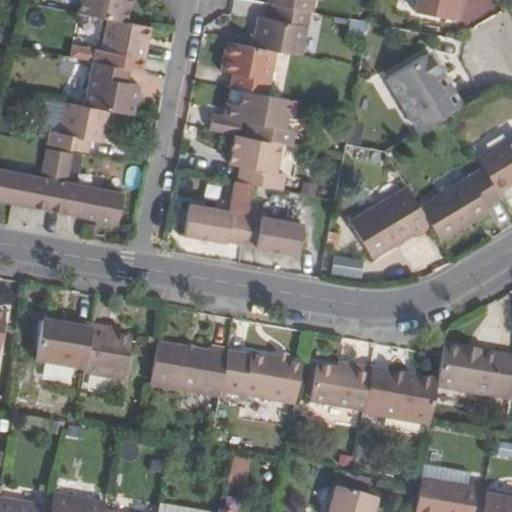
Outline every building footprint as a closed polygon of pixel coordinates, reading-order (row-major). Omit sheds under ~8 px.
[(79,0),(77,13),(78,13),(107,19),(125,22),(128,5),(129,0),(79,0)] [(269,0),(268,4),(272,5),(308,12),(311,12),(312,0),(269,0)] [(417,0),(415,12),(459,22),(463,0),(417,0)] [(269,18),(257,15),(251,47),(277,52),(299,55),(308,12),(272,5),(269,18)] [(107,19),(100,50),(72,44),(69,57),(91,61),(129,68),(140,70),(149,27),(125,22),(107,19)] [(232,73),(244,75),(241,90),(254,93),(268,96),(277,52),(251,47),(237,44),(232,73)] [(427,54),(386,78),(418,131),(449,113),(459,106),(427,54)] [(129,68),(91,61),(82,106),(108,111),(132,116),(138,83),(126,81),(129,68)] [(254,93),(241,90),(239,104),(252,106),(254,93)] [(252,106),(239,104),(236,118),(241,119),(249,121),(246,137),(280,143),(292,146),(295,130),(285,128),(291,100),(268,96),(254,93),(252,106)] [(59,133),(50,132),(48,145),(87,153),(90,141),(101,143),(108,111),(82,106),(66,103),(59,133)] [(236,118),(212,114),(209,130),(234,135),(237,135),(241,119),(236,118)] [(0,119),(0,126),(9,129),(11,118),(1,116),(0,119)] [(363,122),(349,120),(344,145),(359,147),(363,122)] [(337,125),(334,140),(343,142),(346,127),(337,125)] [(228,164),(240,168),(238,182),(249,184),(281,190),(284,174),(275,172),(280,143),(246,137),(237,135),(234,135),(228,164)] [(511,135),(476,158),(481,168),(496,192),(511,182),(511,135)] [(58,151),(45,149),(39,178),(52,180),(58,151)] [(71,154),(58,151),(52,180),(65,183),(71,154)] [(496,192),(481,168),(418,207),(431,229),(438,242),(487,212),(485,207),(500,199),(496,192)] [(0,170),(0,200),(10,203),(46,209),(84,217),(116,224),(121,194),(65,183),(52,180),(39,178),(0,170)] [(302,181),(299,193),(315,196),(317,184),(302,181)] [(238,182),(235,182),(230,211),(243,214),(249,184),(238,182)] [(413,231),(417,238),(431,229),(418,207),(406,187),(348,222),(369,258),(413,231)] [(243,214),(186,204),(180,234),(238,244),(243,214)] [(245,205),(243,214),(256,216),(257,208),(245,205)] [(295,254),(301,224),(243,214),(238,244),(295,254)] [(341,244),(349,257),(360,251),(351,237),(341,244)] [(82,374),(90,325),(71,321),(70,327),(39,322),(32,365),(82,374)] [(110,328),(90,325),(82,374),(123,381),(130,337),(110,334),(110,328)] [(210,352),(156,342),(149,385),(218,397),(219,388),(226,349),(226,348),(211,346),(210,352)] [(443,344),(441,355),(437,378),(436,384),(435,388),(510,400),(511,393),(511,388),(511,356),(478,351),(477,355),(459,352),(460,348),(443,344)] [(250,355),(226,349),(219,388),(294,403),(302,361),(286,359),(275,356),(251,351),(250,355)] [(353,364),(337,362),(336,369),(352,372),(353,364)] [(309,399),(309,401),(362,411),(369,367),(353,364),(352,372),(336,369),(315,365),(315,369),(309,399)] [(408,374),(369,367),(362,411),(362,413),(429,425),(429,424),(435,388),(436,384),(407,379),(408,374)] [(309,399),(315,369),(309,368),(304,398),(309,399)] [(437,378),(408,374),(407,379),(436,384),(437,378)] [(443,407),(433,405),(430,420),(440,422),(443,407)] [(0,432),(7,433),(9,423),(8,423),(9,416),(0,414),(0,432)] [(61,436),(64,424),(51,421),(48,434),(61,436)] [(446,427),(429,424),(429,425),(428,432),(445,434),(446,427)] [(66,425),(64,436),(77,439),(79,428),(66,425)] [(163,454),(166,444),(152,441),(149,451),(163,454)] [(335,469),(351,473),(354,457),(339,454),(335,469)] [(378,463),(376,472),(394,477),(396,468),(378,463)] [(470,473),(422,464),(419,480),(467,488),(470,473)] [(227,484),(244,486),(248,469),(230,467),(227,484)] [(419,480),(417,492),(413,511),(479,511),(482,495),(483,491),(468,489),(419,480)] [(371,511),(375,499),(335,488),(327,511),(371,511)] [(487,496),(482,495),(479,511),(511,511),(511,496),(488,493),(487,496)] [(52,496),(50,509),(49,511),(102,511),(103,505),(52,496)] [(0,499),(0,511),(49,511),(50,509),(0,499)]
